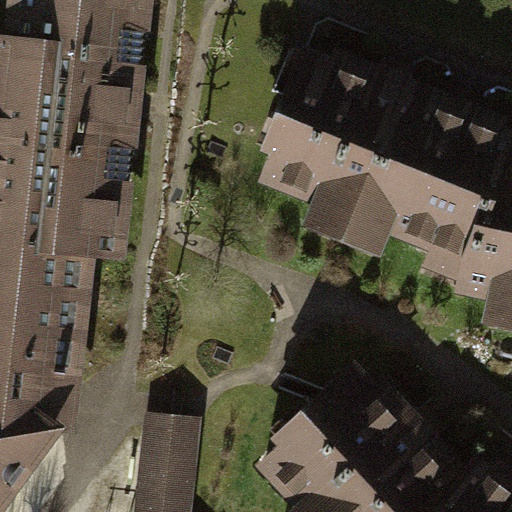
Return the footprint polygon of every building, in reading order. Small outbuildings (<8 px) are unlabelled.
[(0,38),(0,241),(83,251),(112,254),(139,0),(23,0),(19,40),(0,38)] [(423,271),(460,286),(484,220),(498,226),(511,187),(511,126),(340,53),(336,63),(305,51),(264,157),(271,162),(260,183),(314,207),(304,230),(384,261),(394,240),(431,254),(423,271)] [(460,286),(455,296),(492,302),(486,331),(511,335),(511,187),(498,226),(484,220),(460,286)] [(0,495),(67,403),(83,251),(0,241),(0,495)] [(461,511),(495,472),(479,458),(470,469),(387,381),(379,390),(359,368),(255,473),(292,511),(461,511)] [(192,511),(201,423),(145,416),(137,511),(192,511)] [(511,511),(511,470),(502,463),(495,472),(461,511),(511,511)]
